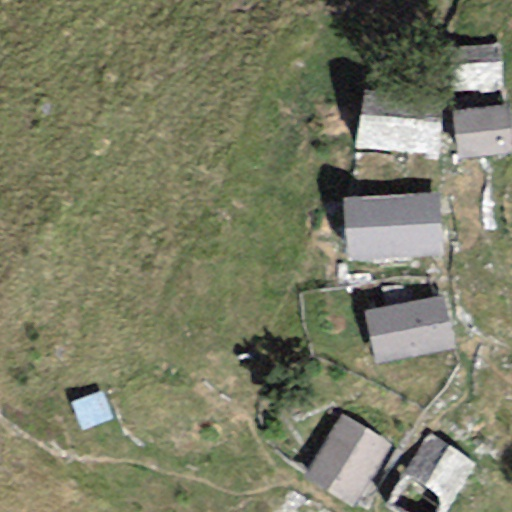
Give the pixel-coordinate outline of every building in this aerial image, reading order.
[(440,50),(444,93),(503,87),(499,45),(440,50)] [(441,99),(364,92),(354,153),(438,158),(441,99)] [(511,124),(511,107),(451,111),(454,157),(511,153),(511,124)] [(437,193),(342,198),(345,261),(441,256),(437,193)] [(364,312),(374,365),(451,350),(441,297),(364,312)] [(342,415),(303,478),(355,507),(393,444),(342,415)] [(427,435),(381,507),(389,511),(447,511),(477,466),(427,435)]
